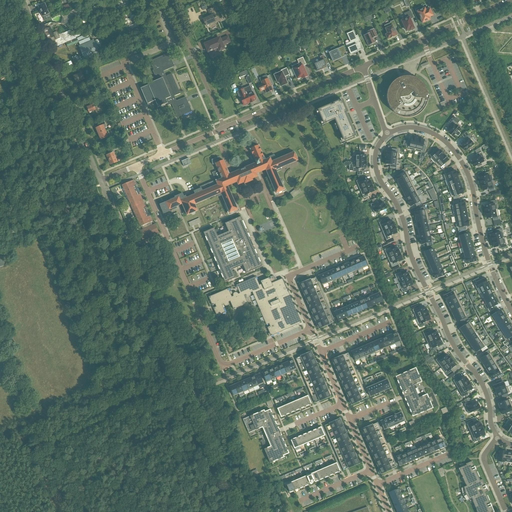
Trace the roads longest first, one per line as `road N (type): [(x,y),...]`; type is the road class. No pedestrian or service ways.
road 1 (residential): [(244,511),(100,180)]
road 2 (residential): [(497,437),(481,382),(452,344),(379,179),(374,155),(386,133)]
road 3 (residential): [(386,133),(412,127),(451,147),(466,170),(489,264),(511,311)]
road 4 (residential): [(222,367),(136,165)]
road 5 (residential): [(100,180),(22,0)]
road 6 (residential): [(510,0),(363,67)]
road 7 (residential): [(363,67),(224,127)]
road 8 (residential): [(224,127),(169,0)]
road 9 (residential): [(310,329),(288,276),(358,246)]
